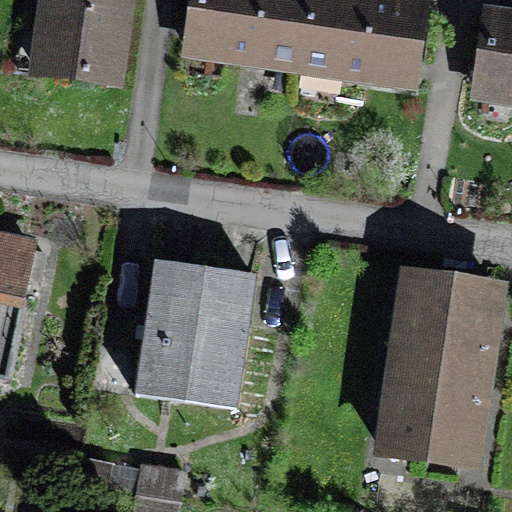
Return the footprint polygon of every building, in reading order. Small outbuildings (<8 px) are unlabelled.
[(146,0),(50,0),(37,90),(130,104),(146,0)] [(311,89),(325,0),(200,0),(190,70),(311,89)] [(432,109),(447,16),(350,0),(325,0),(311,89),(432,109)] [(511,0),(502,0),(500,12),(511,13),(511,0)] [(511,118),(511,21),(492,18),(476,112),(511,118)] [(37,245),(0,237),(0,311),(21,316),(37,245)] [(272,289),(164,274),(151,365),(146,403),(254,419),(272,289)] [(511,379),(511,297),(416,283),(387,469),(496,486),(511,379)] [(188,511),(193,479),(152,474),(146,511),(188,511)]
